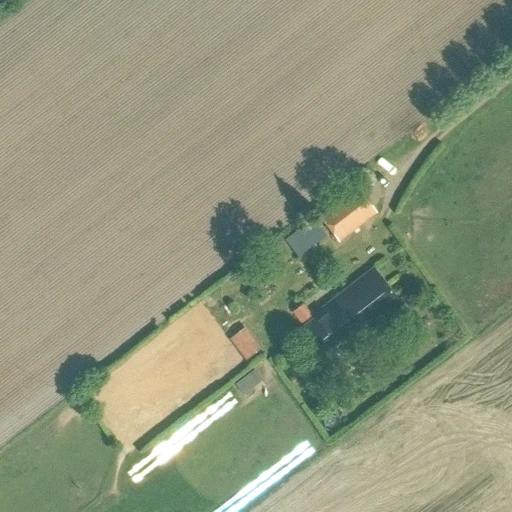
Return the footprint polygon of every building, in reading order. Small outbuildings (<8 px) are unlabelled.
[(320,220),(336,242),(372,216),(356,194),(320,220)] [(313,222),(288,240),(300,256),(325,237),(313,222)] [(315,319),(303,328),(333,367),(404,312),(373,269),(313,316),(315,319)] [(291,315),(299,326),(310,318),(301,307),(291,315)] [(262,348),(246,328),(231,340),(247,360),(262,348)] [(263,381),(256,371),(236,385),(244,395),(263,381)]
